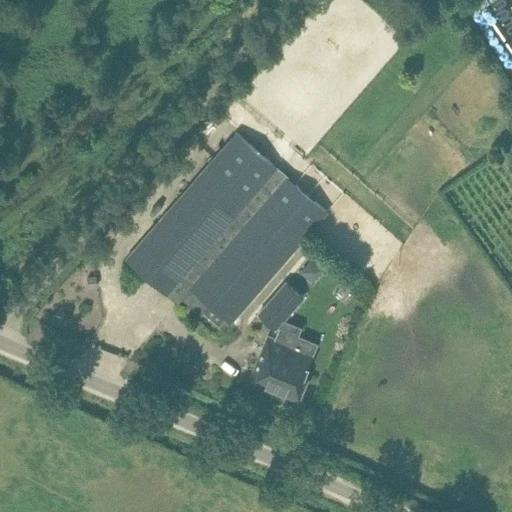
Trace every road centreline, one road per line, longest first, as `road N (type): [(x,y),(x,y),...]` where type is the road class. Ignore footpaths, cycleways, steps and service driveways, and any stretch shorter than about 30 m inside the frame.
road 1 (unknown): [(0,337),(283,0)]
road 2 (unclassified): [(389,511),(0,341)]
